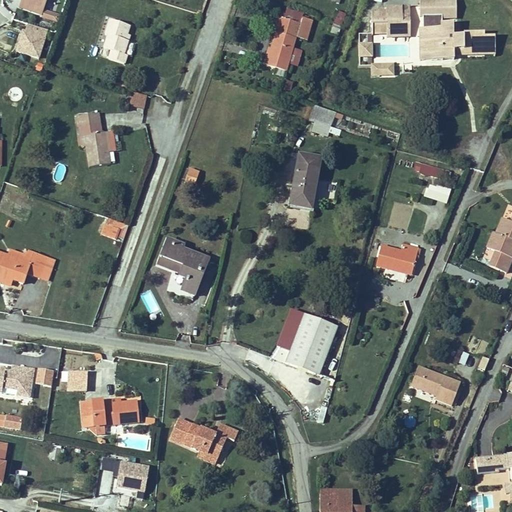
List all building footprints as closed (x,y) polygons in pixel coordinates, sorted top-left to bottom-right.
[(22,0),(22,3),(42,10),(45,0),(22,0)] [(40,14),(42,10),(22,3),(20,7),(40,14)] [(335,18),(342,20),(346,8),(339,5),(335,18)] [(402,19),(403,22),(410,22),(409,12),(409,10),(402,10),(402,8),(386,8),(386,11),(386,19),(402,19)] [(56,21),(58,16),(42,10),(40,14),(40,16),(56,21)] [(421,47),(421,60),(426,59),(426,57),(442,57),(442,59),(446,58),(453,58),(453,54),(453,49),(484,48),(484,36),(484,33),(473,33),(473,35),(453,35),(453,23),(441,23),(441,17),(433,17),(433,28),(430,28),(428,28),(427,47),(421,47)] [(271,49),(267,65),(286,71),(286,70),(289,71),(291,65),(287,64),(296,37),(299,38),(304,20),(300,19),(299,24),(280,18),(271,49)] [(337,35),(342,20),(335,18),(334,21),(330,32),(337,35)] [(410,35),(410,22),(403,22),(402,19),(386,19),(386,23),(387,32),(387,36),(410,35)] [(110,52),(107,60),(122,65),(126,56),(122,55),(126,41),(124,40),(125,37),(128,27),(108,20),(103,35),(106,35),(102,49),(110,52)] [(304,20),(299,38),(306,40),(311,22),(304,20)] [(23,23),(14,52),(39,60),(48,30),(23,23)] [(386,23),(379,23),(372,24),(372,33),(387,32),(386,23)] [(453,49),(453,54),(495,53),(494,36),(484,36),(484,48),(453,49)] [(373,43),(358,44),(358,58),(373,58),(373,43)] [(370,64),(371,77),(394,77),(394,63),(370,64)] [(285,81),(283,90),(292,91),(293,82),(285,81)] [(21,99),(21,88),(8,88),(9,100),(21,99)] [(129,103),(144,108),(147,96),(132,92),(129,103)] [(330,126),(336,112),(315,105),(309,120),(330,126)] [(104,133),(100,134),(97,114),(76,117),(78,127),(81,126),(83,136),(85,146),(89,167),(109,164),(107,152),(104,133)] [(339,137),(341,131),(331,127),(328,134),(339,137)] [(290,205),(300,207),(301,203),(311,205),(319,160),(299,156),(290,205)] [(414,163),(413,174),(438,178),(440,167),(414,163)] [(190,169),(185,183),(193,186),(198,172),(190,169)] [(447,179),(450,172),(441,169),(439,176),(447,179)] [(449,190),(429,184),(426,196),(446,202),(449,190)] [(506,272),(511,257),(511,216),(510,220),(502,217),(496,232),(493,231),(486,247),(495,250),(489,264),(506,272)] [(127,226),(118,223),(115,229),(118,230),(116,237),(122,240),(127,226)] [(104,225),(100,234),(115,240),(116,237),(118,230),(115,229),(104,225)] [(183,246),(167,239),(160,257),(183,267),(181,274),(180,277),(188,280),(184,290),(194,295),(208,260),(182,249),(183,246)] [(400,251),(381,246),(375,266),(392,270),(392,268),(412,272),(418,248),(402,245),(400,251)] [(8,253),(7,256),(28,263),(32,253),(27,252),(25,258),(8,253)] [(7,256),(0,253),(0,279),(1,277),(11,280),(21,284),(25,273),(39,278),(45,258),(32,253),(28,263),(7,256)] [(157,265),(181,274),(183,267),(160,257),(157,265)] [(54,261),(45,258),(39,278),(47,281),(54,261)] [(0,283),(9,286),(11,280),(1,277),(0,279),(0,283)] [(140,294),(149,313),(160,308),(150,289),(140,294)] [(285,363),(318,375),(336,327),(304,315),(285,363)] [(461,352),(458,364),(466,366),(469,354),(461,352)] [(484,370),(488,360),(483,357),(478,368),(484,370)] [(4,373),(0,372),(0,393),(1,389),(17,391),(16,396),(28,398),(33,370),(10,366),(8,371),(4,370),(4,373)] [(435,399),(451,405),(452,403),(456,393),(459,383),(417,367),(410,387),(436,396),(435,399)] [(34,385),(52,387),(54,371),(37,369),(34,385)] [(86,372),(67,372),(66,391),(85,392),(86,372)] [(109,404),(109,401),(80,404),(82,429),(94,428),(94,427),(139,423),(136,401),(120,403),(109,404)] [(323,423),(327,408),(320,406),(316,421),(323,423)] [(19,418),(0,415),(0,427),(17,430),(19,418)] [(214,437),(211,436),(212,434),(211,433),(192,425),(178,420),(170,439),(199,451),(217,459),(226,438),(233,441),(237,432),(219,425),(215,435),(214,437)] [(50,448),(51,461),(60,461),(60,447),(50,448)] [(214,464),(217,459),(199,451),(197,456),(214,464)] [(511,454),(475,459),(477,475),(498,473),(498,471),(507,470),(511,469),(511,472),(511,481),(508,482),(509,484),(510,493),(510,494),(511,494),(511,454)] [(101,458),(99,471),(112,473),(114,460),(101,458)] [(338,507),(338,491),(320,492),(319,511),(363,511),(363,507),(349,507),(338,507)] [(349,507),(349,491),(338,491),(338,507),(349,507)] [(121,496),(118,504),(126,507),(129,498),(121,496)] [(146,508),(147,502),(134,499),(132,505),(146,508)]
